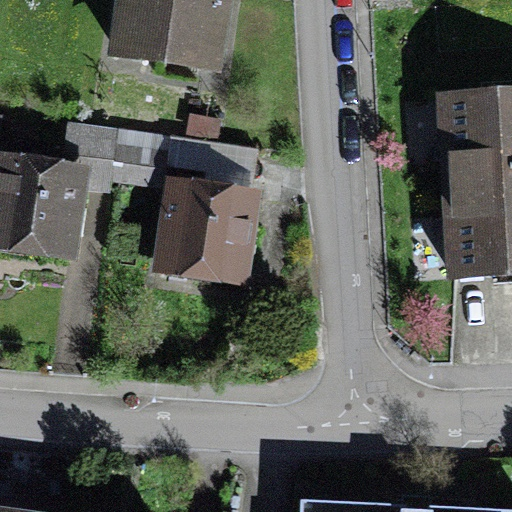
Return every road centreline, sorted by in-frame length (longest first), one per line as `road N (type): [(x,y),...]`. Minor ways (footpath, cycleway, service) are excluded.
road 1 (residential): [(361,433),(335,0)]
road 2 (residential): [(0,421),(159,435),(361,433)]
road 3 (residential): [(361,433),(511,426)]
